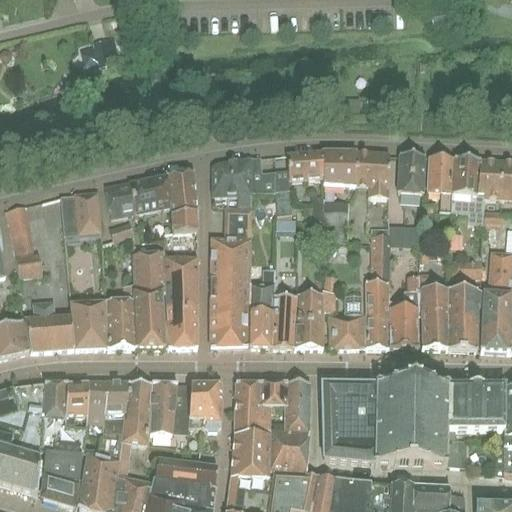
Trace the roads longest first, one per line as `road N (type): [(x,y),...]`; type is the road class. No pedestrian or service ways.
road 1 (residential): [(0,38),(141,6),(375,0)]
road 2 (residential): [(202,161),(317,143),(511,153)]
road 3 (residential): [(469,486),(313,474),(314,370)]
road 4 (residential): [(200,368),(202,161)]
road 5 (residential): [(0,206),(202,161)]
road 6 (residential): [(200,368),(47,368),(0,378)]
road 7 (residential): [(511,370),(314,370)]
